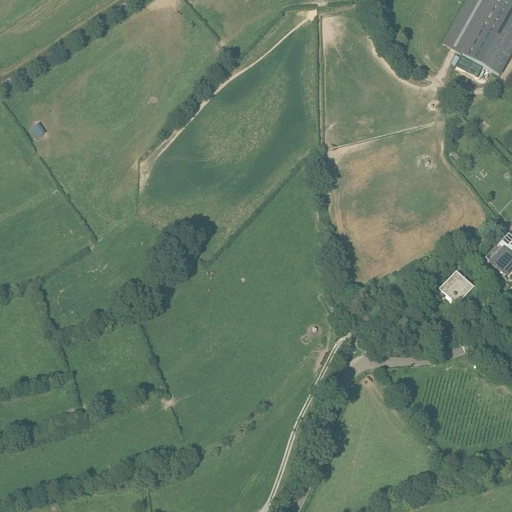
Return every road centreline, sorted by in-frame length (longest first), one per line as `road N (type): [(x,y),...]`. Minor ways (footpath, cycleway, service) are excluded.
road 1 (unclassified): [(293,511),(351,369),(448,355),(511,307)]
road 2 (track): [(263,511),(293,431),(346,335)]
road 3 (unclassified): [(0,88),(135,0)]
